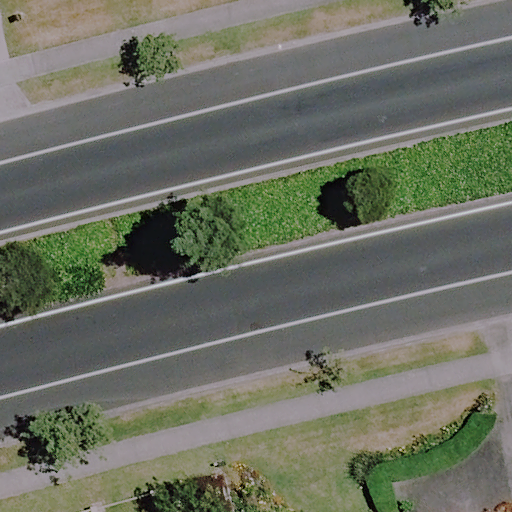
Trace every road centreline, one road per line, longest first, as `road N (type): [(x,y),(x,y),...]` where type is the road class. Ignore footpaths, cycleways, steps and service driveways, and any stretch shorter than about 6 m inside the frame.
road 1 (secondary): [(0,197),(511,75)]
road 2 (secondary): [(511,242),(0,359)]
